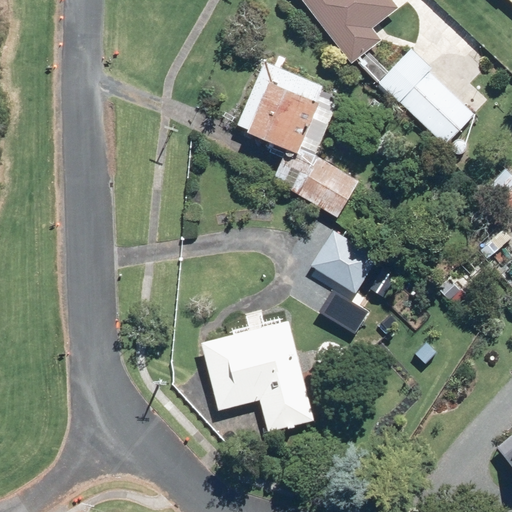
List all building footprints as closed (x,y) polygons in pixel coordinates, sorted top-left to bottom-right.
[(303,0),(352,63),(383,40),(374,28),(400,7),(394,0),(303,0)] [(401,101),(446,145),(476,115),(431,70),(434,68),(414,48),(377,85),(397,105),(401,101)] [(288,149),(276,179),(336,218),(359,182),(317,154),(341,98),(322,89),(324,85),(266,60),(238,124),(249,129),(248,132),(288,149)] [(511,187),(502,197),(511,208),(511,187)] [(487,260),(510,239),(500,228),(477,248),(487,260)] [(386,261),(335,229),(312,267),(356,294),(360,289),(366,293),(386,261)] [(451,300),(462,289),(452,278),(440,288),(451,300)] [(333,313),(364,333),(376,315),(345,295),(333,313)] [(316,421),(291,320),(201,343),(218,410),(261,399),(269,432),(316,421)] [(511,434),(497,447),(511,465),(511,434)]
